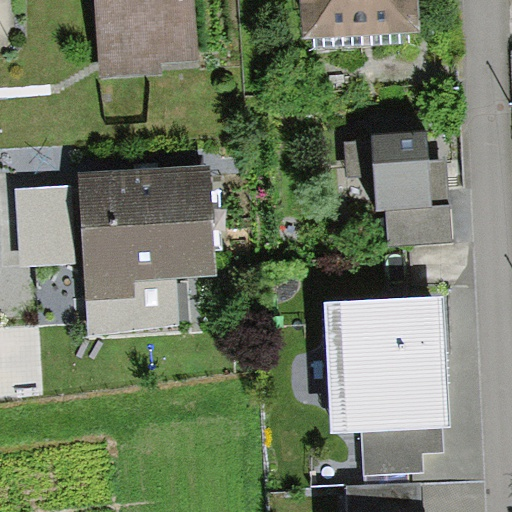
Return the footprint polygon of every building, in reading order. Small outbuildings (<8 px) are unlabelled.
[(192,0),(94,0),(100,77),(162,72),(161,59),(197,57),(192,0)] [(413,0),(306,0),(309,43),(415,38),(413,0)] [(424,145),(376,148),(381,213),(392,213),(394,244),(446,240),(441,168),(426,169),(424,145)] [(213,167),(80,171),(81,188),(85,259),(91,335),(188,323),(186,278),(218,275),(213,167)] [(85,259),(81,188),(16,192),(20,263),(85,259)] [(442,423),(436,308),(323,313),(328,428),(442,423)]
